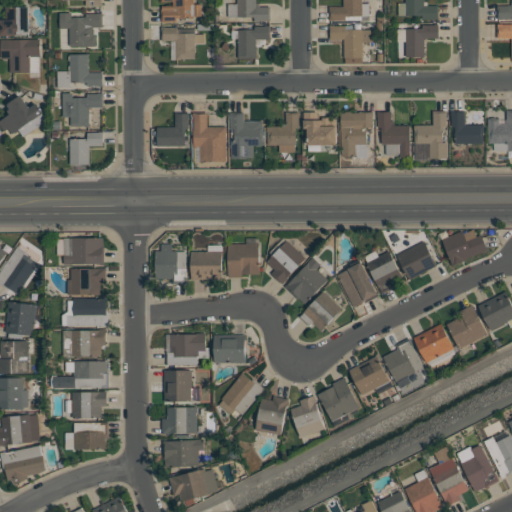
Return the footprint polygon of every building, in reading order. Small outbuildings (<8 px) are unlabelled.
[(193,0),(161,0),(162,4),(162,20),(202,19),(202,4),(194,5),(193,0)] [(228,17),(254,17),(254,21),(270,21),(270,7),(257,7),(257,0),(236,0),(237,4),(228,4),(228,17)] [(369,19),(369,3),(362,3),(362,0),(343,0),(343,6),(330,7),(330,20),(369,19)] [(438,18),(439,6),(425,5),(424,0),(405,0),(406,3),(398,3),(398,17),(438,18)] [(498,16),(511,16),(511,0),(511,5),(498,5),(498,16)] [(29,7),(6,7),(6,20),(0,19),(0,35),(30,35),(29,7)] [(59,13),(60,47),(95,46),(94,27),(101,27),(101,13),(85,14),(85,17),(72,17),(72,13),(59,13)] [(511,55),(511,25),(498,25),(497,39),(511,39),(511,55)] [(176,59),(196,59),(195,43),(205,43),(205,34),(195,34),(195,27),(162,28),(162,41),(176,40),(176,59)] [(271,40),(271,27),(238,28),(238,59),(257,58),(256,40),(271,40)] [(343,63),(362,63),(363,42),(372,42),(372,28),(330,27),(330,40),(344,40),(343,63)] [(397,28),(398,57),(425,56),(424,38),(438,38),(438,27),(397,28)] [(10,73),(40,72),(40,39),(1,40),(1,58),(10,58),(10,73)] [(89,54),(70,54),(70,71),(57,71),(57,88),(72,88),(72,85),(103,85),(103,72),(89,72),(89,54)] [(71,126),(89,126),(90,107),(103,107),(103,94),(86,94),(86,98),(73,97),(73,93),(63,93),(63,117),(71,117),(71,126)] [(23,136),(47,121),(37,103),(29,108),(21,95),(6,105),(11,114),(0,120),(0,124),(8,137),(20,130),(23,136)] [(488,120),(488,143),(494,143),(494,151),(511,150),(511,111),(506,112),(506,121),(488,120)] [(337,118),(317,118),(317,112),(304,112),(304,130),(309,130),(308,144),(336,145),(337,118)] [(367,156),(367,128),(373,128),(373,112),(340,113),(341,157),(367,156)] [(409,125),(392,125),(392,112),(380,112),(380,145),(386,145),(386,156),(410,156),(409,125)] [(415,125),(415,142),(431,142),(431,158),(447,158),(447,143),(444,143),(445,112),(433,112),(433,125),(415,125)] [(484,143),(484,125),(465,125),(466,112),(453,112),(453,143),(484,143)] [(175,127),(158,127),(157,145),(187,146),(188,114),(176,113),(175,127)] [(266,145),(279,145),(279,152),(297,152),(297,113),(286,113),(286,126),(266,126),(266,145)] [(226,126),(208,127),(207,114),(193,114),(193,146),(200,146),(200,162),(227,161),(226,126)] [(254,158),(253,145),(264,145),(264,121),(244,121),(244,114),(230,114),(231,158),(254,158)] [(90,165),(89,146),(104,146),(103,132),(87,132),(87,138),(69,139),(70,165),(90,165)] [(415,160),(430,159),(429,143),(415,144),(415,160)] [(486,252),(477,227),(442,240),(452,265),(486,252)] [(103,237),(58,238),(58,255),(64,254),(64,264),(104,263),(103,237)] [(228,244),(228,275),(260,275),(259,238),(246,238),(246,244),(228,244)] [(283,284),(306,258),(286,240),(266,262),(275,270),(271,273),(283,284)] [(397,255),(409,279),(437,266),(425,241),(397,255)] [(172,251),(172,243),(161,244),(161,251),(156,251),(156,278),(178,278),(178,276),(186,276),(186,251),(172,251)] [(0,272),(0,282),(18,294),(39,262),(17,247),(0,272)] [(393,288),(391,282),(402,278),(390,250),(378,256),(376,251),(365,255),(381,294),(393,288)] [(191,252),(191,279),(222,278),(221,251),(191,252)] [(321,265),(313,257),(286,287),(305,304),(328,279),(317,269),(321,265)] [(353,308),(378,296),(362,262),(337,274),(353,308)] [(69,268),(70,295),(101,294),(101,284),(106,284),(106,268),(69,268)] [(342,309),(323,292),(302,315),(321,333),(342,309)] [(489,329),(511,320),(511,303),(507,292),(479,303),(489,329)] [(107,299),(68,299),(68,313),(62,313),(62,325),(107,325),(107,299)] [(35,303),(7,302),(6,334),(34,335),(35,303)] [(487,336),(474,305),(460,311),(462,317),(448,323),(458,348),(487,336)] [(424,361),(453,351),(444,324),(415,335),(424,361)] [(64,357),(102,356),(102,346),(107,345),(106,330),(63,331),(64,357)] [(168,365),(198,365),(198,351),(206,350),(206,334),(168,334),(168,365)] [(245,363),(246,336),(215,334),(214,362),(245,363)] [(0,358),(0,373),(28,373),(28,341),(0,341),(0,359),(0,358)] [(423,369),(412,342),(383,354),(394,381),(423,369)] [(349,369),(361,395),(390,382),(378,356),(349,369)] [(74,387),(108,387),(108,361),(66,362),(66,372),(74,372),(74,387)] [(192,370),(164,370),(165,402),(192,401),(192,370)] [(236,410),(243,415),(264,388),(243,372),(219,404),(232,414),(236,410)] [(24,377),(0,377),(0,408),(29,408),(28,389),(24,389),(24,377)] [(331,421),(360,408),(346,379),(318,392),(331,421)] [(72,419),(102,418),(102,406),(108,406),(108,391),(71,392),(72,419)] [(325,429),(314,395),(299,400),(301,405),(291,409),(300,438),(325,429)] [(288,398),(273,396),(272,400),(260,399),(256,431),(283,435),(288,398)] [(198,433),(198,407),(167,407),(167,418),(162,418),(162,434),(198,433)] [(0,444),(33,444),(33,432),(38,432),(38,415),(2,416),(2,432),(0,432),(0,444)] [(109,449),(109,423),(74,423),(74,436),(66,436),(66,450),(109,449)] [(511,437),(509,430),(485,441),(501,477),(511,471),(511,437)] [(199,451),(204,451),(204,440),(164,441),(165,467),(199,466),(199,451)] [(457,453),(474,492),(498,482),(481,443),(457,453)] [(3,453),(8,482),(47,474),(41,445),(3,453)] [(429,468),(447,505),(461,498),(459,494),(469,490),(453,457),(429,468)] [(219,493),(213,467),(170,478),(177,503),(219,493)] [(411,511),(400,490),(377,502),(382,511),(411,511)] [(128,511),(122,497),(93,508),(94,511),(128,511)] [(377,511),(371,500),(361,504),(364,510),(360,511),(377,511)]
